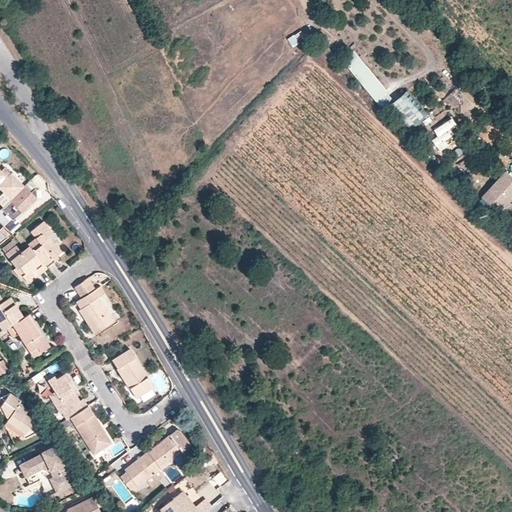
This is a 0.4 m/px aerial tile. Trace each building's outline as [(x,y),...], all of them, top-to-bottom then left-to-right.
[(291,46),(305,40),(301,31),(287,37),(291,46)] [(375,106),(388,98),(358,51),(345,59),(375,106)] [(389,105),(411,129),(427,114),(405,90),(389,105)] [(448,121),(433,129),(437,136),(432,139),(438,151),(458,140),(448,121)] [(0,187),(11,199),(23,186),(4,167),(0,171),(0,170),(0,187)] [(511,178),(505,172),(482,197),(499,213),(511,198),(511,178)] [(11,199),(0,208),(12,220),(36,198),(35,189),(27,182),(23,186),(11,199)] [(43,220),(30,230),(35,237),(27,243),(28,245),(46,267),(55,261),(53,258),(65,249),(58,239),(54,242),(50,236),(53,234),(43,220)] [(12,240),(2,247),(6,252),(5,253),(16,268),(19,266),(25,274),(23,276),(28,282),(36,276),(34,273),(37,271),(39,273),(46,267),(28,245),(21,251),(12,240)] [(82,298),(76,301),(81,308),(79,309),(94,333),(113,321),(98,297),(99,296),(104,293),(99,286),(95,289),(87,276),(75,286),(82,298)] [(0,295),(0,331),(7,327),(23,317),(9,297),(3,301),(0,295)] [(23,317),(7,327),(12,336),(17,333),(29,351),(37,346),(40,352),(50,345),(41,331),(39,332),(32,323),(35,321),(29,312),(23,317)] [(130,348),(112,359),(127,382),(129,380),(132,385),(130,387),(136,396),(153,385),(130,348)] [(104,352),(99,355),(103,362),(108,358),(104,352)] [(54,375),(47,379),(66,408),(61,411),(66,419),(70,416),(83,407),(78,399),(72,390),(76,387),(66,372),(56,378),(54,375)] [(46,381),(37,384),(40,391),(49,388),(46,381)] [(0,397),(0,403),(1,405),(0,406),(0,411),(8,418),(4,424),(20,436),(24,437),(38,430),(41,425),(25,414),(27,410),(17,404),(19,400),(9,393),(3,401),(0,397)] [(87,405),(83,407),(70,416),(75,424),(76,424),(96,456),(104,451),(103,448),(111,443),(103,429),(101,431),(98,428),(101,426),(87,405)] [(172,431),(146,451),(160,468),(182,451),(189,460),(196,455),(197,453),(196,449),(184,435),(180,430),(178,429),(176,429),(172,431)] [(40,453),(27,460),(33,472),(25,476),(29,484),(39,479),(41,482),(50,478),(56,491),(73,483),(58,452),(49,448),(40,452),(40,453)] [(132,490),(160,468),(146,451),(124,468),(126,470),(119,475),(132,490)] [(182,490),(159,508),(162,511),(199,511),(192,503),(187,507),(184,503),(189,499),(182,490)] [(221,511),(231,505),(223,495),(213,503),(219,511),(221,511)] [(101,511),(94,497),(61,511),(101,511)]
